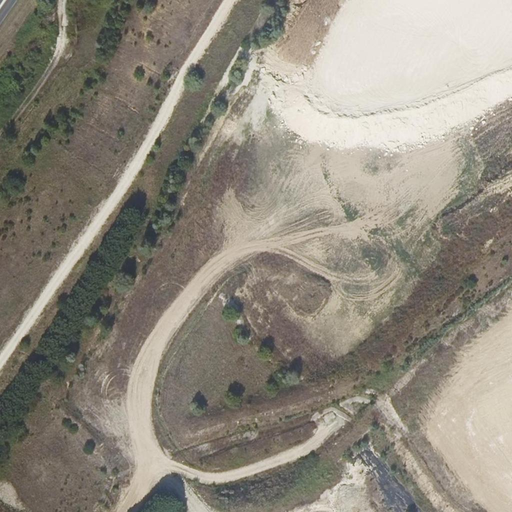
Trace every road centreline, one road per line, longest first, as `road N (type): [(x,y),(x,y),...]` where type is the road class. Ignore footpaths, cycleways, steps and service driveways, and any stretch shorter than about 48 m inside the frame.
road 1 (track): [(124,511),(161,470),(237,473),(304,450),(333,424)]
road 2 (track): [(0,143),(64,52),(67,0)]
